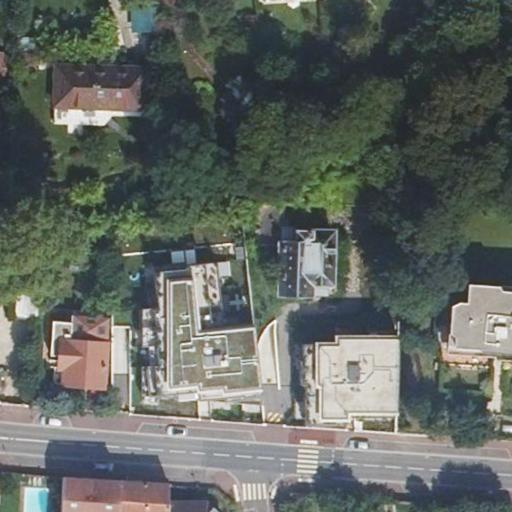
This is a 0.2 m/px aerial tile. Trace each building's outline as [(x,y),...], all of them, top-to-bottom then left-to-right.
[(53,62),(52,104),(140,109),(142,65),(53,62)] [(296,116),(273,116),(274,132),(296,131),(296,116)] [(372,229),(400,230),(401,189),(371,188),(372,229)] [(132,194),(119,194),(119,206),(131,206),(132,194)] [(277,289),(307,289),(307,280),(328,281),(329,230),(293,229),(293,225),(278,225),(279,203),(256,203),(257,212),(250,213),(250,230),(257,231),(257,243),(277,243),(277,289)] [(140,394),(260,402),(252,325),(247,325),(221,328),(221,324),(214,263),(183,266),(183,263),(151,266),(155,307),(139,308),(140,345),(146,344),(149,365),(140,365),(140,394)] [(307,280),(307,289),(328,290),(328,281),(307,280)] [(438,350),(434,410),(511,414),(511,287),(497,287),(491,281),(464,280),(463,300),(455,299),(446,304),(445,333),(452,336),(452,346),(475,347),(475,352),(438,350)] [(12,315),(36,317),(38,282),(15,281),(12,315)] [(90,311),(89,324),(106,325),(106,312),(90,311)] [(106,325),(89,324),(85,324),(83,330),(70,329),(71,320),(52,320),(50,353),(59,354),(59,359),(64,360),(63,381),(104,383),(106,325)] [(345,409),(395,409),(397,335),(366,335),(366,334),(334,334),(334,342),(300,342),(300,383),(304,383),(304,425),(345,424),(345,409)] [(117,511),(118,480),(63,475),(61,511),(117,511)] [(169,484),(118,480),(117,511),(169,511),(169,503),(169,484)] [(169,511),(214,511),(206,502),(169,503),(169,511)]
